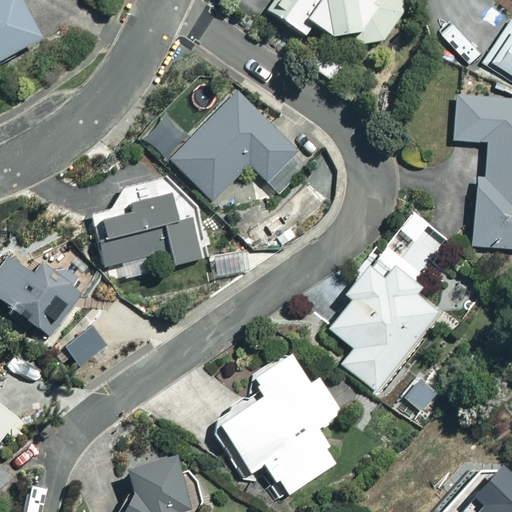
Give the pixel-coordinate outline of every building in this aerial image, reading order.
[(0,0),(0,56),(36,37),(15,0),(0,0)] [(355,46),(380,40),(400,14),(397,0),(270,0),(265,8),(301,34),(310,22),(324,33),(335,32),(355,46)] [(511,18),(488,52),(511,68),(511,18)] [(309,161),(235,89),(187,138),(166,118),(143,141),(166,163),(169,160),(211,200),(247,164),(277,193),(309,161)] [(511,99),(454,95),(451,139),(485,142),(482,177),(474,177),(469,245),(511,248),(511,99)] [(173,220),(167,193),(126,202),(128,211),(91,220),(102,265),(163,251),(167,266),(199,259),(189,216),(173,220)] [(27,271),(4,254),(0,260),(0,300),(48,336),(82,289),(38,256),(27,271)] [(382,277),(363,264),(343,292),(348,296),(325,327),(352,346),(339,364),(377,391),(436,308),(405,286),(409,279),(390,265),(382,277)] [(105,346),(86,322),(60,342),(78,366),(105,346)] [(309,381),(290,351),(250,377),(260,394),(207,428),(227,458),(235,452),(248,472),(261,463),(282,495),(334,461),(312,428),(339,410),(316,376),(309,381)] [(442,403),(417,379),(402,395),(420,413),(412,421),(419,427),(442,403)] [(0,434),(15,415),(0,404),(0,434)] [(184,503),(171,453),(125,465),(131,487),(116,511),(177,511),(175,506),(184,503)] [(511,511),(511,479),(485,456),(457,490),(469,500),(459,511),(444,511),(441,509),(438,511),(511,511)]
